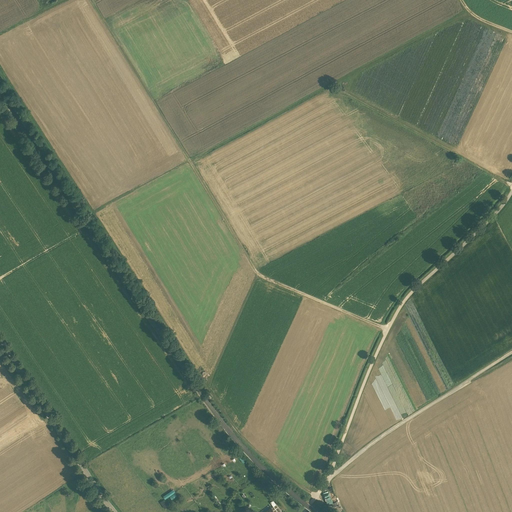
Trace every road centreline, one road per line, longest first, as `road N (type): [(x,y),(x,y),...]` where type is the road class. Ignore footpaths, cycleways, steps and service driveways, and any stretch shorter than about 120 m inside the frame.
road 1 (track): [(0,67),(232,425),(334,511)]
road 2 (track): [(90,0),(258,274),(387,329)]
road 3 (track): [(468,10),(93,212)]
road 4 (track): [(332,476),(398,308),(511,191)]
road 5 (track): [(309,507),(362,450),(511,353)]
road 6 (unclassified): [(116,511),(0,342)]
road 7 (track): [(207,388),(258,274)]
